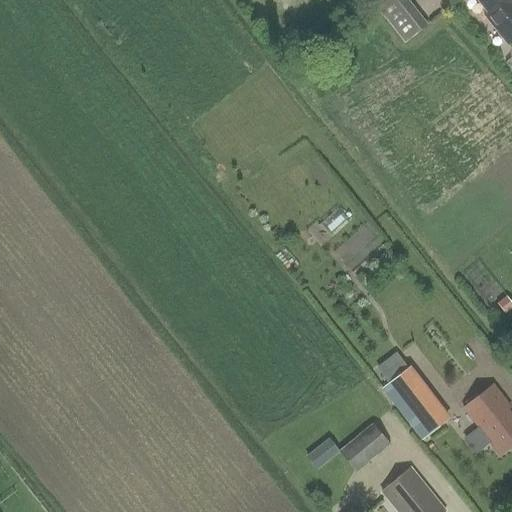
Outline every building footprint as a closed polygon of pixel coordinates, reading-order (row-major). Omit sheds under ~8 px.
[(372,0),(370,2),(403,45),(427,26),(406,0),(372,0)] [(511,0),(476,0),(487,13),(484,16),(508,46),(511,43),(511,0)] [(395,382),(388,387),(425,441),(456,420),(407,348),(383,364),(395,382)] [(511,410),(492,386),(462,409),(481,433),(482,432),(487,439),(486,440),(499,457),(511,447),(511,416),(508,411),(511,410)] [(389,446),(372,425),(339,452),(356,473),(389,446)] [(444,511),(411,470),(382,494),(396,511),(444,511)] [(346,494),(367,500),(372,483),(351,477),(346,494)]
